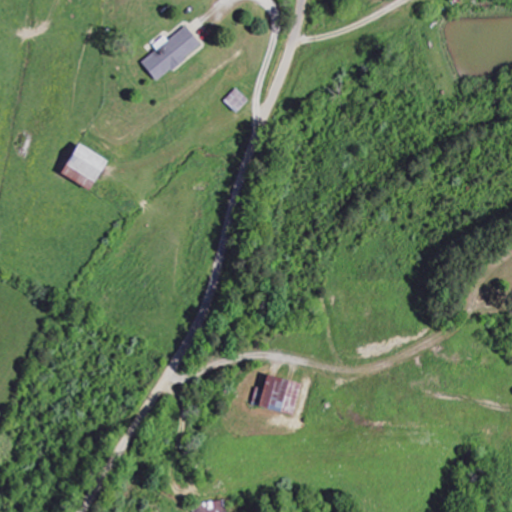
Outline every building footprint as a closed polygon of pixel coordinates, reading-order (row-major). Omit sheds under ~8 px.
[(140,64),(157,84),(201,46),(185,27),(168,42),(164,37),(152,47),(156,51),(140,64)] [(237,114),(250,100),(237,88),(224,101),(237,114)] [(93,190),(107,158),(77,144),(62,176),(93,190)] [(264,389),(256,388),(252,405),(294,416),(302,383),(267,375),(264,389)] [(196,511),(225,511),(224,501),(196,505),(196,511)]
